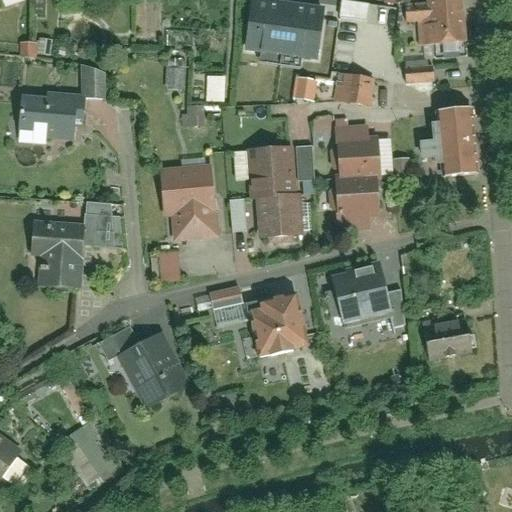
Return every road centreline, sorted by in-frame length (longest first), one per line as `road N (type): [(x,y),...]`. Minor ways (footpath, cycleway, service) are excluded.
road 1 (residential): [(500,217),(150,301),(105,319)]
road 2 (residential): [(500,217),(478,0)]
road 3 (residential): [(511,346),(500,217)]
